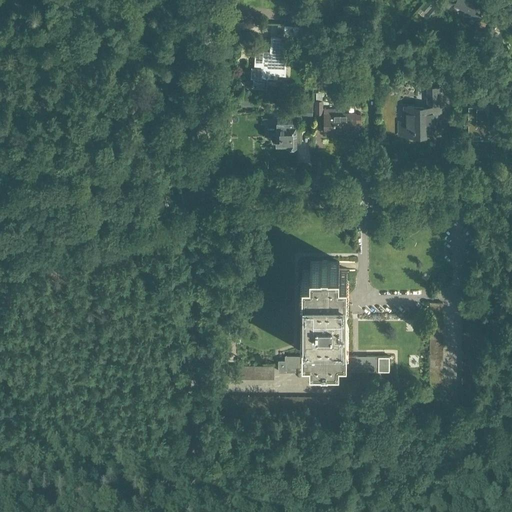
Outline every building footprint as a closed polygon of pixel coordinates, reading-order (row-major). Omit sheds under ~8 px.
[(440,8),(430,0),(428,0),(421,9),(432,18),(440,8)] [(454,3),(454,4),(465,9),(463,14),(478,21),(484,9),(476,6),(478,0),(445,0),(443,4),(449,9),(454,3)] [(356,4),(343,6),(344,16),(358,14),(356,4)] [(511,10),(503,8),(496,24),(506,28),(510,17),(511,17),(511,10)] [(300,14),(284,13),(284,24),(299,25),(300,14)] [(295,27),(294,39),(313,40),(314,28),(295,27)] [(490,27),(486,42),(495,45),(498,34),(494,33),(495,29),(490,27)] [(286,76),(288,38),(283,38),(271,37),(270,53),(273,53),(273,57),(263,56),(263,52),(256,52),(255,56),(254,68),(251,68),(250,78),(254,78),(253,89),(267,90),(268,79),(277,79),(277,76),(286,76)] [(499,82),(497,95),(505,95),(506,83),(499,82)] [(430,123),(440,123),(440,88),(428,88),(428,109),(415,109),(415,107),(404,107),(404,123),(399,123),(399,135),(415,135),(415,134),(431,134),(430,123)] [(361,124),(361,121),(361,113),(342,113),(342,109),(322,109),(322,101),(316,101),(316,114),(324,114),(324,132),(355,131),(355,124),(361,124)] [(286,103),(286,115),(311,116),(312,104),(286,103)] [(497,107),(469,106),(469,134),(489,134),(489,119),(497,119),(497,107)] [(293,120),(277,120),(277,126),(277,134),(272,134),(272,142),(277,143),(287,143),(287,144),(288,144),(290,146),(294,146),(296,144),(296,143),(296,124),(293,124),(293,120)] [(347,270),(339,270),(339,262),(328,262),(328,261),(327,261),(327,262),(322,262),(322,261),(321,261),(321,262),(310,262),(310,270),(302,270),(302,304),(299,305),(298,314),(302,315),(302,349),(310,349),(310,356),(285,356),(285,361),(279,361),(279,372),(296,372),(296,367),(314,367),(314,374),(335,374),(335,371),(389,371),(389,356),(339,356),(339,349),(347,349),(347,270)] [(430,303),(430,322),(442,322),(442,303),(430,303)]
